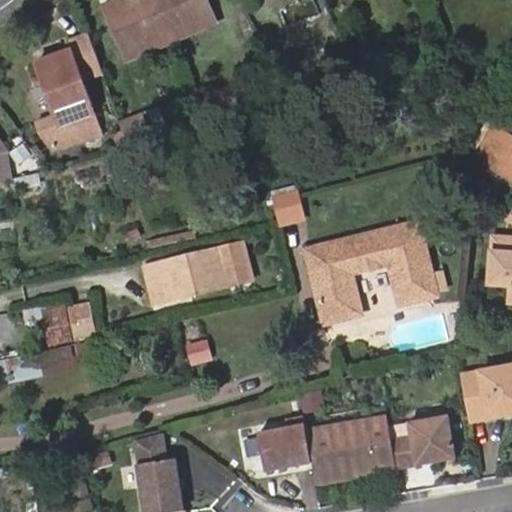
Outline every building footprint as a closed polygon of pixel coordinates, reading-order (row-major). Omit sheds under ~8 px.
[(119,0),(105,6),(127,59),(172,41),(215,23),(205,0),(119,0)] [(41,128),(51,142),(102,130),(84,79),(103,73),(89,35),(69,42),(74,56),(39,69),(56,117),(39,122),(41,128)] [(120,119),(129,144),(155,138),(143,110),(120,119)] [(511,135),(509,134),(489,165),(511,180),(511,135)] [(0,136),(0,175),(12,172),(7,147),(0,136)] [(308,217),(301,190),(275,197),(281,223),(308,217)] [(309,250),(327,323),(363,315),(353,274),(393,264),(402,305),(440,297),(423,224),(309,250)] [(511,243),(495,244),(495,292),(511,292),(511,243)] [(147,269),(154,293),(167,290),(170,301),(230,286),(221,251),(147,269)] [(72,309),(81,340),(99,335),(91,304),(72,309)] [(38,371),(80,367),(77,341),(35,345),(38,371)] [(511,366),(462,376),(471,422),(511,414),(511,366)] [(267,473),(288,469),(287,464),(297,462),(299,467),(314,464),(305,418),(287,421),(288,429),(260,435),(267,473)] [(413,438),(394,442),(399,469),(419,465),(418,460),(433,457),(434,462),(459,458),(452,418),(411,424),(413,438)] [(390,419),(314,433),(323,484),(399,469),(394,442),(390,419)] [(164,437),(138,446),(138,450),(166,446),(164,437)] [(166,446),(138,450),(141,469),(139,470),(145,511),(185,511),(178,463),(169,465),(166,446)] [(419,465),(434,462),(433,457),(418,460),(419,465)]
